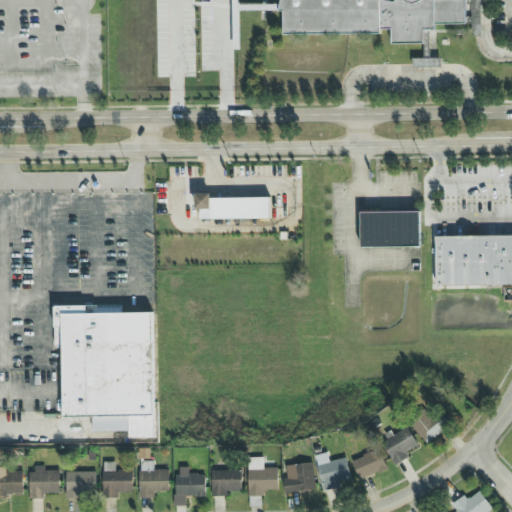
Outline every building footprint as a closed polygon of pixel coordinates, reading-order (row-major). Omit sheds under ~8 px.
[(283,34),(379,34),(381,30),(391,30),(391,44),(423,44),(423,27),(433,30),(435,25),(471,25),(471,37),(480,37),(480,0),(395,0),(395,3),(382,0),(280,0),(277,11),(283,12),(283,34)] [(412,68),(441,67),(440,58),(412,59),(412,68)] [(200,219),(270,219),(270,198),(211,198),(211,194),(195,194),(195,210),(200,210),(200,219)] [(419,212),(360,212),(361,248),(420,247),(419,212)] [(511,236),(436,237),(437,286),(511,285),(511,236)] [(152,313),(85,314),(85,306),(54,306),(55,347),(62,347),(63,417),(91,417),(91,432),(129,432),(129,438),(153,438),(152,313)] [(121,306),(86,307),(86,314),(121,313),(121,306)] [(411,425),(425,444),(450,426),(436,407),(411,425)] [(381,441),(395,466),(409,458),(406,453),(418,446),(407,427),(381,441)] [(360,482),(387,471),(379,450),(352,461),(360,482)] [(346,459),(329,462),(327,453),(315,456),(323,492),(339,488),(337,482),(351,479),(346,459)] [(247,458),(248,497),(265,496),(265,490),(279,490),(278,468),(264,468),(264,458),(247,458)] [(133,493),(132,471),(116,471),(115,462),(102,463),(103,499),(118,498),(118,494),(133,493)] [(169,470),(154,470),(154,462),(139,462),(140,499),(155,498),(155,493),(170,493),(169,470)] [(288,495),(316,491),(313,463),(284,467),(288,495)] [(60,471),(44,471),(44,467),(35,466),(35,473),(30,473),(29,499),(46,500),(46,493),(60,493),(60,471)] [(206,497),(206,475),(189,475),(189,468),(180,468),(180,476),(175,476),(175,506),(186,506),(186,497),(206,497)] [(0,500),(8,500),(8,495),(24,494),(23,471),(0,472),(0,500)] [(212,471),(211,497),(228,497),(229,492),(242,492),(242,471),(212,471)] [(96,472),(66,473),(66,499),(85,499),(85,494),(96,494),(96,472)]
